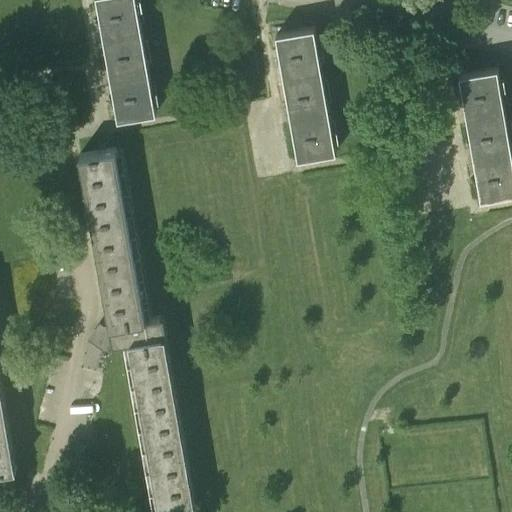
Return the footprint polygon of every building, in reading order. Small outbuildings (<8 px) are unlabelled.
[(98,0),(104,34),(142,28),(137,0),(98,0)] [(284,74),(322,67),(315,26),(277,32),(284,74)] [(112,76),(149,69),(142,28),(104,34),(112,76)] [(467,114),(505,108),(498,66),(460,73),(467,114)] [(291,116),(329,109),(322,67),(284,74),(291,116)] [(149,69),(112,76),(119,118),(157,111),(149,69)] [(474,156),(511,149),(511,148),(505,108),(467,114),(474,156)] [(329,109),(291,116),(299,157),(337,151),(329,109)] [(81,155),(111,324),(101,326),(93,337),(104,345),(108,340),(113,343),(131,340),(162,511),(197,505),(197,504),(196,504),(166,334),(167,334),(164,315),(146,318),(115,147),(81,153),(80,154),(80,155),(81,155)] [(511,149),(474,156),(482,198),(511,192),(511,149)] [(0,468),(17,466),(17,464),(16,465),(0,373),(0,468)]
